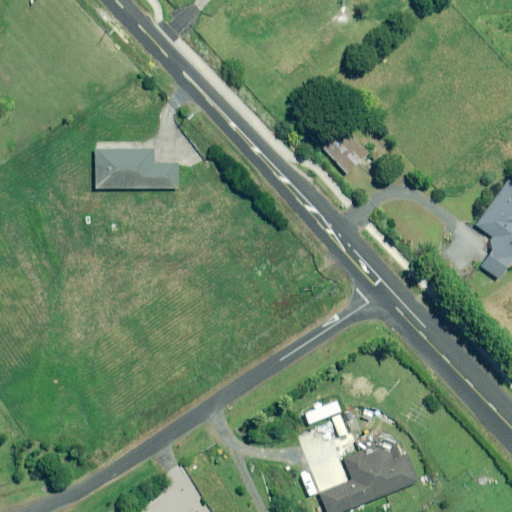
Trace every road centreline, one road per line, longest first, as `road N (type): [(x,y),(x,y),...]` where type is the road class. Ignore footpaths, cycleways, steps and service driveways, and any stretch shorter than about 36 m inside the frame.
road 1 (residential): [(26,511),(95,480),(388,290)]
road 2 (unclassified): [(388,290),(118,0)]
road 3 (unclassified): [(511,423),(388,290)]
